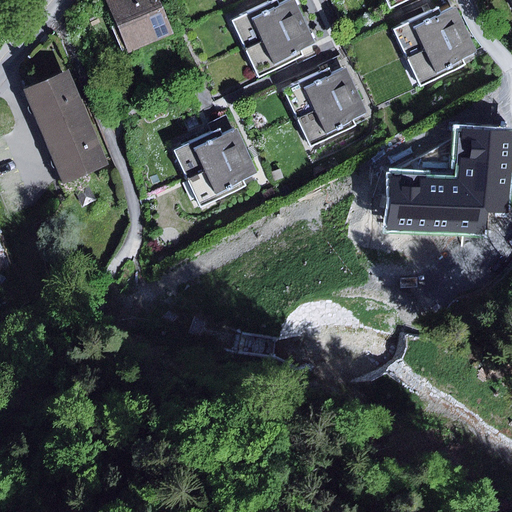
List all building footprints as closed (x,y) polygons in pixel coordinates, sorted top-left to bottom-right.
[(158,0),(108,0),(130,51),(172,34),(158,0)] [(277,0),(273,0),(232,20),(244,46),(303,18),(294,0),(289,0),(280,5),(277,0)] [(387,0),(392,9),(410,0),(387,0)] [(438,10),(393,32),(405,57),(464,29),(455,10),(441,16),(438,10)] [(315,42),(303,18),(244,46),(258,76),(304,55),(301,48),(315,42)] [(476,53),(464,29),(405,57),(420,88),(465,66),(462,60),(476,53)] [(329,70),(284,91),(297,117),(356,89),(346,69),(332,76),(329,70)] [(68,72),(23,91),(63,183),(107,163),(68,72)] [(368,113),(356,89),(297,117),(311,148),(357,126),(354,119),(368,113)] [(221,128),(176,149),(189,175),(247,147),(238,127),(224,134),(221,128)] [(511,142),(511,131),(457,128),(454,178),(388,175),(385,230),(485,236),(486,212),(508,214),(511,142)] [(260,171),(247,147),(189,175),(203,205),(249,184),(246,177),(260,171)]
